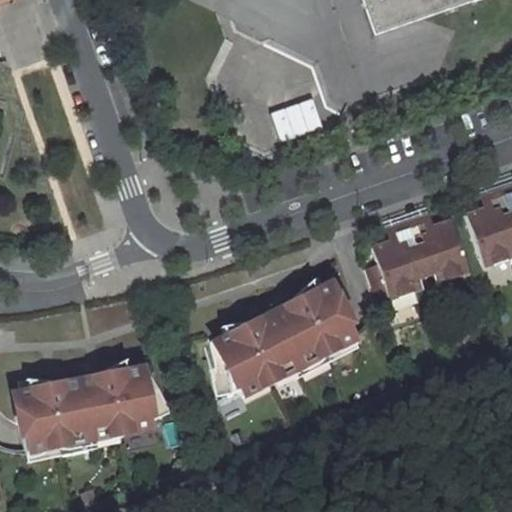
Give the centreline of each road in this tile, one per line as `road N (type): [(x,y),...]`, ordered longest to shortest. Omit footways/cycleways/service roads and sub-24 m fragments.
road 1 (residential): [(152,242),(220,238),(511,142)]
road 2 (unclassified): [(60,0),(152,242)]
road 3 (residential): [(0,277),(48,278),(152,242)]
